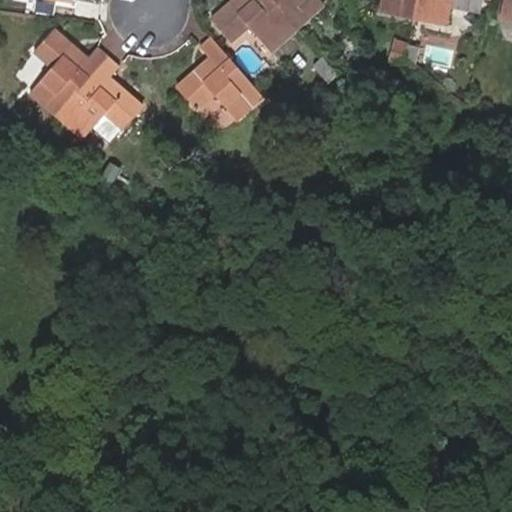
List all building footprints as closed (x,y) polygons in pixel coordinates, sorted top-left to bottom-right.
[(297,28),(273,0),(233,0),(211,19),(231,41),(249,25),(271,51),(297,28)] [(324,4),(319,0),(273,0),(297,28),(324,4)] [(413,17),(416,0),(380,0),(378,9),(413,17)] [(416,0),(413,17),(448,24),(451,8),(480,14),(482,0),(416,0)] [(511,0),(503,0),(500,17),(511,19),(511,0)] [(57,115),(108,57),(96,47),(87,58),(53,29),(34,51),(52,67),(31,92),(57,115)] [(263,96),(212,38),(201,48),(210,59),(177,88),(196,110),(214,94),(236,119),(263,96)] [(123,129),(143,107),(109,78),(119,67),(108,57),(57,115),(83,138),(93,127),(105,113),(122,128),(123,129)] [(110,142),(122,128),(105,113),(93,127),(110,142)]
